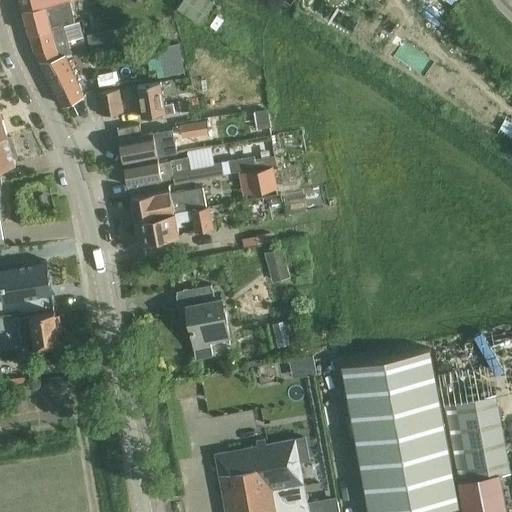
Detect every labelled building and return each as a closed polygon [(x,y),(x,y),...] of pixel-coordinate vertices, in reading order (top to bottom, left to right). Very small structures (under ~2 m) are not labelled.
[(20,0),(29,33),(30,33),(64,24),(63,24),(75,21),(69,0),(20,0)] [(199,22),(214,0),(212,0),(181,0),(176,7),(199,22)] [(347,0),(341,10),(371,29),(382,11),(363,0),(347,0)] [(64,24),(30,33),(34,50),(51,82),(55,91),(62,105),(76,98),(83,94),(65,54),(71,53),(64,24)] [(89,35),(92,55),(120,50),(116,30),(89,35)] [(159,49),(165,78),(185,74),(179,45),(159,49)] [(142,117),(174,112),(172,103),(164,104),(160,81),(137,85),(142,117)] [(101,115),(123,111),(119,88),(98,91),(101,115)] [(256,128),(268,126),(265,109),(253,111),(256,128)] [(206,120),(197,121),(199,134),(208,132),(206,120)] [(138,123),(116,127),(122,162),(157,155),(173,152),(170,132),(169,127),(140,133),(138,123)] [(0,134),(0,167),(14,163),(9,147),(12,145),(9,135),(5,135),(5,133),(0,134)] [(209,158),(233,156),(231,139),(207,141),(209,158)] [(276,159),(293,155),(291,146),(273,150),(276,159)] [(157,155),(122,162),(126,184),(172,176),(173,182),(184,180),(220,174),(255,167),(252,155),(218,161),(188,166),(186,156),(169,159),(158,161),(157,155)] [(256,188),(272,186),(270,167),(253,170),(256,188)] [(169,191),(168,188),(130,195),(134,217),(177,209),(208,204),(207,202),(204,202),(201,185),(169,191)] [(229,195),(211,199),(217,222),(235,217),(229,195)] [(138,238),(177,231),(175,218),(191,215),(194,228),(212,224),(208,204),(177,209),(134,217),(138,238)] [(296,270),(312,261),(300,238),(283,246),(296,270)] [(281,248),(264,252),(271,282),(289,277),(281,248)] [(46,260),(0,267),(0,269),(2,269),(7,299),(3,299),(3,301),(53,293),(53,291),(51,291),(46,260)] [(213,355),(210,339),(227,335),(220,295),(213,297),(210,281),(176,287),(179,304),(187,302),(197,358),(213,355)] [(56,315),(55,312),(19,318),(21,330),(24,351),(60,345),(58,331),(62,330),(60,314),(56,315)] [(463,358),(510,352),(509,341),(461,347),(463,358)] [(430,348),(342,364),(369,511),(435,511),(435,509),(459,505),(430,348)] [(484,379),(504,374),(502,365),(482,370),(484,379)] [(455,400),(445,402),(460,481),(500,473),(511,471),(496,393),(455,400)] [(292,440),(217,454),(227,511),(340,511),(338,500),(328,502),(327,500),(309,504),(309,502),(306,502),(299,461),(296,461),(292,440)] [(507,511),(500,473),(460,481),(465,511),(507,511)]
